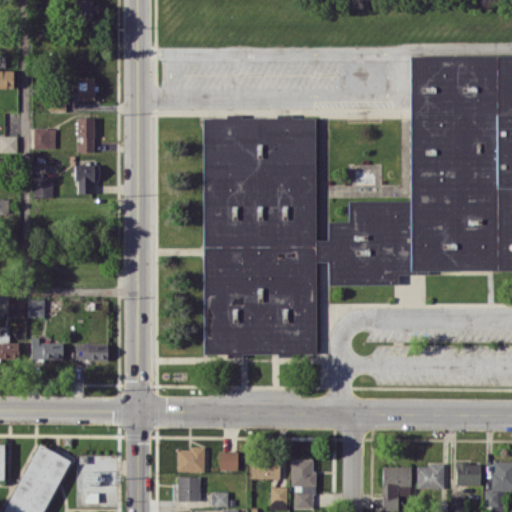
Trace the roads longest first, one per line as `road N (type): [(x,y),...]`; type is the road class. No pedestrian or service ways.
road 1 (tertiary): [(0,407),(511,413)]
road 2 (tertiary): [(137,0),(138,511)]
